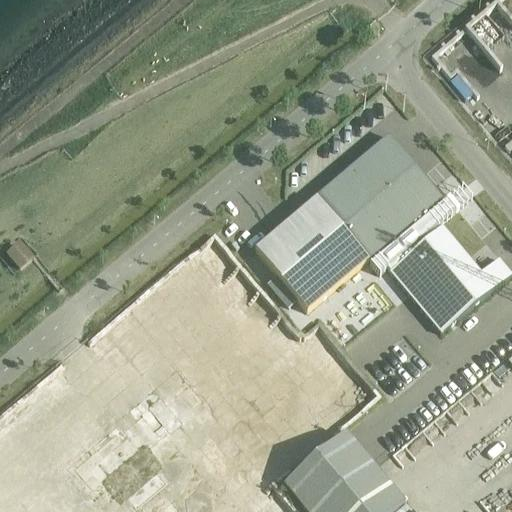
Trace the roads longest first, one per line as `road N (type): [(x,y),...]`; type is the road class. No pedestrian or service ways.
road 1 (unclassified): [(374,53),(0,370)]
road 2 (unclassified): [(328,0),(0,168)]
road 3 (unclassified): [(0,152),(181,0)]
road 4 (unclassified): [(511,207),(374,53)]
